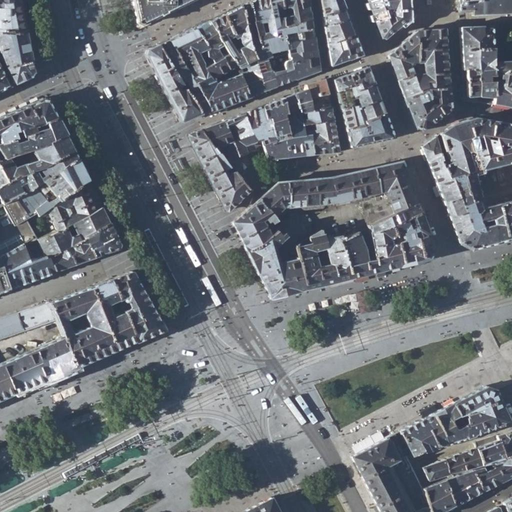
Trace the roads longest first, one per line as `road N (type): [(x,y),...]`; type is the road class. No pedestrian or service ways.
road 1 (residential): [(73,0),(91,60),(211,291),(304,430),(329,450)]
road 2 (residential): [(329,450),(245,315),(128,97),(94,0)]
